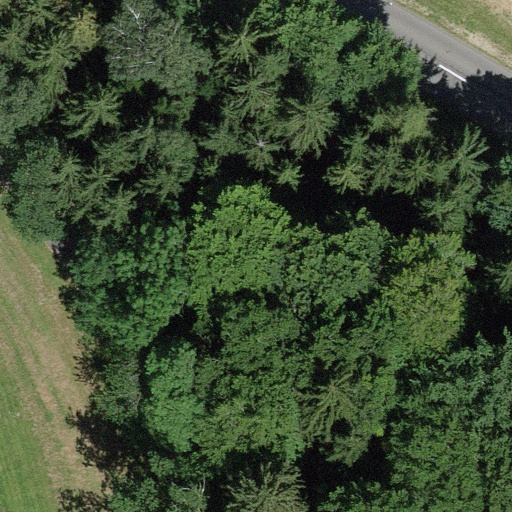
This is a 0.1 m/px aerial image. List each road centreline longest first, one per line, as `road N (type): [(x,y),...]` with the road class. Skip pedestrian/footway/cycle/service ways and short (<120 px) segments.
road 1 (track): [(172,511),(140,263),(25,0)]
road 2 (tertiary): [(318,0),(511,107)]
